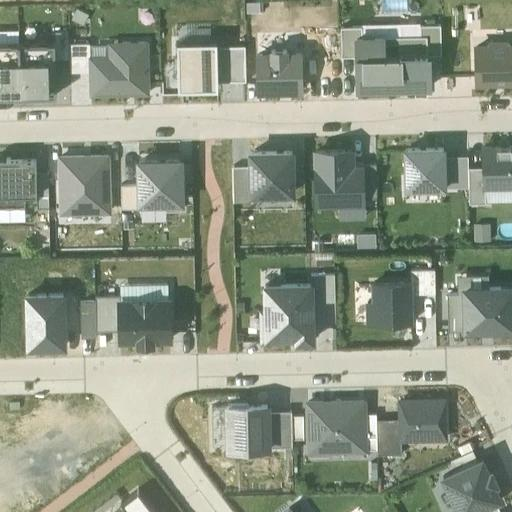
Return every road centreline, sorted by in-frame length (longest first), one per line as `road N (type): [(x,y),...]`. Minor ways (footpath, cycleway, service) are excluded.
road 1 (residential): [(0,127),(511,116)]
road 2 (residential): [(105,373),(483,365)]
road 3 (residential): [(208,511),(105,373)]
